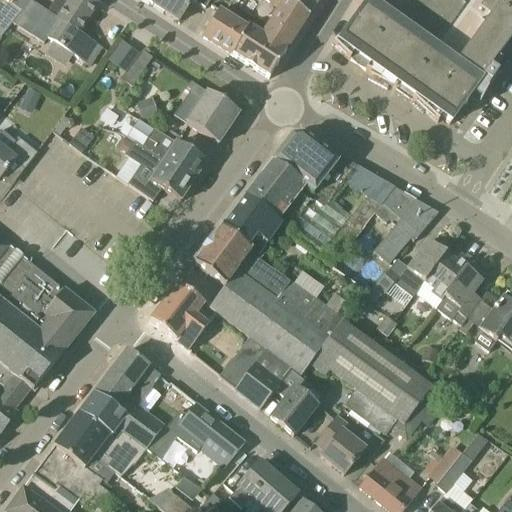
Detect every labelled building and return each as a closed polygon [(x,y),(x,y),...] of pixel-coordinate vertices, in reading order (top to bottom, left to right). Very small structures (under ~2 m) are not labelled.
[(11,6),(15,0),(0,0),(0,40),(1,41),(21,13),(11,6)] [(78,34),(97,5),(88,0),(71,0),(69,3),(64,0),(55,0),(46,15),(57,22),(45,40),(52,44),(44,57),(64,69),(72,58),(89,69),(102,50),(78,34)] [(155,0),(152,6),(178,24),(189,7),(192,3),(204,11),(211,0),(155,0)] [(308,18),(307,18),(308,17),(284,0),(262,0),(278,10),(268,27),(292,42),(308,18)] [(284,0),(308,17),(319,0),(284,0)] [(511,0),(469,0),(465,7),(454,0),(366,0),(365,1),(368,3),(340,43),(339,42),(340,40),(339,39),(332,46),(349,62),(349,61),(358,66),(365,73),(396,90),(398,85),(415,97),(411,101),(437,125),(438,124),(437,123),(442,118),(450,123),(448,126),(449,127),(470,97),(479,104),(480,105),(490,87),(511,55),(511,0)] [(250,30),(248,29),(220,12),(203,40),(232,58),(250,30)] [(285,54),(292,42),(268,27),(261,37),(250,30),(232,58),(268,81),(285,54)] [(134,82),(152,59),(142,53),(138,57),(124,75),(125,76),(134,82)] [(217,148),(238,116),(206,95),(190,85),(186,91),(190,93),(187,98),(198,105),(184,126),(217,148)] [(28,92),(24,101),(36,107),(40,98),(28,92)] [(135,106),(141,124),(158,119),(152,100),(135,106)] [(62,125),(65,121),(61,118),(51,133),(59,138),(65,129),(62,125)] [(68,147),(81,156),(83,153),(93,140),(80,130),(70,144),(68,147)] [(206,165),(189,154),(154,131),(141,150),(193,184),(206,165)] [(344,184),(356,169),(340,160),(336,165),(300,138),(290,139),(271,164),(312,196),(316,191),(330,203),(343,186),(361,197),(362,196),(344,184)] [(127,154),(132,146),(122,139),(115,150),(125,157),(127,154)] [(36,156),(21,143),(18,141),(7,154),(0,148),(0,180),(14,163),(24,171),(36,156)] [(193,184),(141,150),(133,145),(124,158),(141,169),(148,169),(156,175),(150,184),(180,204),(193,184)] [(281,222),(318,257),(323,250),(338,261),(363,229),(350,218),(330,203),(316,191),(312,196),(271,164),(244,199),(278,225),(281,222)] [(374,216),(393,191),(356,169),(344,184),(362,196),(361,197),(364,200),(350,218),(363,229),(374,216)] [(436,218),(438,216),(393,191),(374,216),(385,226),(388,222),(392,225),(395,220),(399,224),(373,256),(388,268),(410,242),(413,244),(436,218)] [(281,228),(278,226),(278,225),(244,199),(220,231),(220,230),(192,267),(193,267),(225,290),(236,274),(275,303),(289,286),(256,262),(266,249),(281,228)] [(93,317),(0,242),(0,367),(31,392),(32,393),(40,384),(39,384),(93,317)] [(423,285),(426,281),(449,250),(441,243),(436,249),(428,243),(406,273),(395,264),(392,269),(374,289),(382,296),(384,298),(394,287),(411,300),(423,285)] [(443,300),(469,264),(459,257),(454,263),(445,256),(450,250),(449,250),(426,281),(432,286),(429,290),(443,300)] [(461,330),(481,303),(471,296),(481,283),(473,277),(478,271),(469,264),(443,300),(435,311),(461,330)] [(402,430),(433,390),(342,324),(328,342),(275,303),(236,274),(225,290),(208,312),(216,318),(248,342),(249,340),(265,352),(291,372),(290,373),(299,380),(308,369),(323,381),(328,375),(354,394),(380,413),(395,425),(400,428),(402,430)] [(188,354),(216,318),(208,312),(177,288),(149,324),(188,354)] [(382,296),(374,289),(366,300),(375,307),(382,296)] [(511,355),(511,305),(502,298),(477,332),(478,333),(475,337),(474,346),(487,356),(497,344),(511,355)] [(387,340),(396,327),(386,319),(376,332),(387,340)] [(234,393),(265,352),(249,340),(248,342),(218,381),(234,393)] [(433,366),(436,353),(424,350),(421,363),(433,366)] [(259,412),(290,373),(291,372),(265,352),(234,393),(259,412)] [(136,409),(159,378),(126,353),(93,396),(93,397),(124,420),(115,431),(145,453),(177,477),(194,455),(163,431),(164,430),(136,409)] [(0,367),(0,435),(16,415),(14,414),(31,392),(0,367)] [(293,439),(323,400),(290,374),(275,393),(285,402),(270,421),(293,439)] [(170,386),(154,406),(202,444),(196,451),(223,472),(244,445),(170,386)] [(343,408),(369,427),(385,438),(395,425),(354,394),(343,408)] [(133,469),(145,453),(115,431),(124,420),(93,397),(79,415),(108,437),(90,460),(113,477),(115,479),(126,464),(133,469)] [(106,487),(113,477),(90,460),(108,437),(79,415),(55,448),(102,484),(99,488),(107,494),(110,490),(106,487)] [(343,478),(365,451),(342,433),(347,427),(337,419),(318,442),(328,449),(319,460),(343,478)] [(106,496),(107,494),(99,488),(102,484),(55,448),(33,477),(52,492),(56,487),(78,504),(89,511),(123,511),(122,511),(123,509),(106,496)] [(384,511),(404,511),(421,491),(409,482),(414,476),(388,455),(383,462),(359,491),(384,511)] [(465,511),(468,508),(472,503),(452,488),(470,465),(460,458),(436,490),(445,497),(432,511),(465,511)] [(289,505),(296,497),(259,465),(227,502),(239,511),(240,511),(249,502),(260,511),(259,511),(284,511),(289,506),(289,505)] [(71,511),(78,504),(56,487),(52,492),(33,477),(31,479),(32,479),(7,511),(71,511)] [(156,510),(158,511),(190,511),(175,500),(156,510)]
